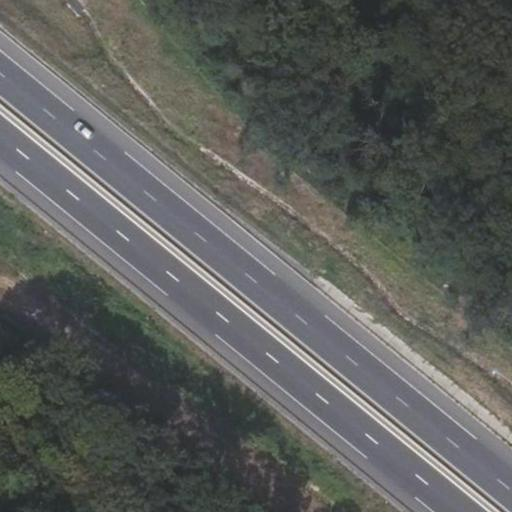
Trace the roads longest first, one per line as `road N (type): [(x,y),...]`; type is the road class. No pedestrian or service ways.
road 1 (motorway): [(511,491),(0,75)]
road 2 (motorway): [(0,136),(461,511)]
